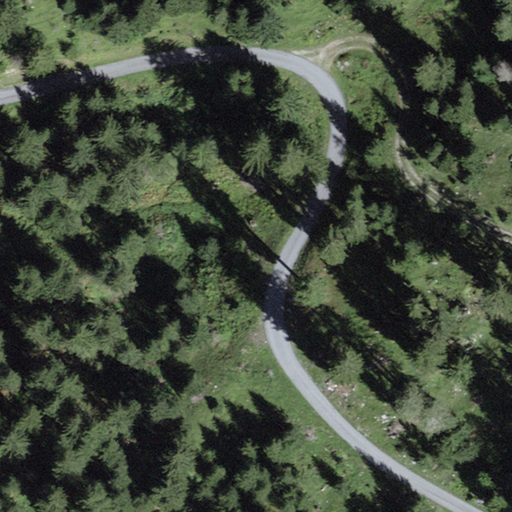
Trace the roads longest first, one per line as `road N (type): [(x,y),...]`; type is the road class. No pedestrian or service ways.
road 1 (track): [(0,97),(213,52),(304,67),(326,84),(338,145),(282,267),(273,333),(285,359),(373,457),(473,511)]
road 2 (track): [(310,72),(350,45),(385,51),(403,87),(408,173),(471,219),(511,237)]
